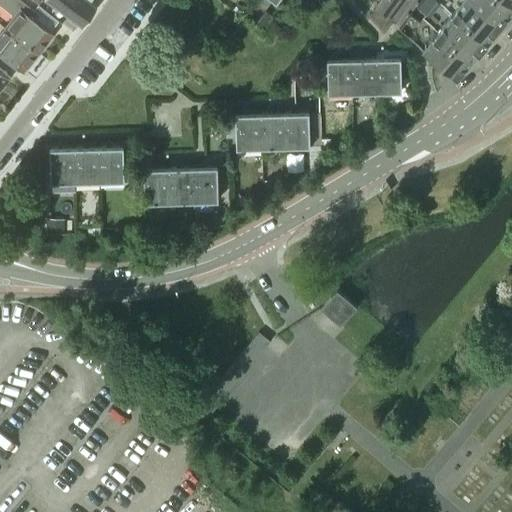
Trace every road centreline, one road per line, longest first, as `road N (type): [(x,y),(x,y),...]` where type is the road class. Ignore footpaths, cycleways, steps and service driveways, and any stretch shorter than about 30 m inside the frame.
road 1 (tertiary): [(0,260),(49,279),(122,281),(206,267),(457,130),(511,85)]
road 2 (residential): [(0,160),(121,0)]
